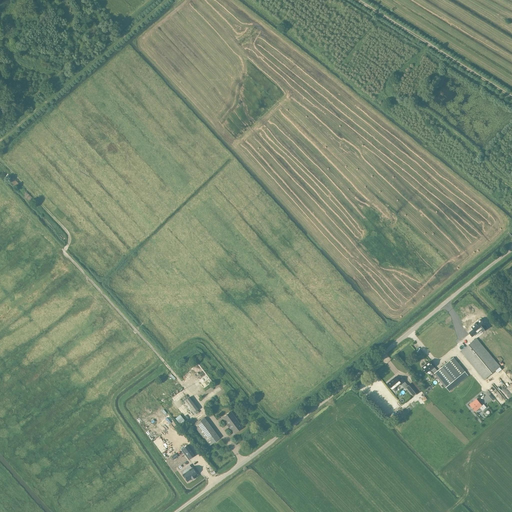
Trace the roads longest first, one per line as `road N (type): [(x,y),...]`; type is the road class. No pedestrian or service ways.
road 1 (track): [(151,511),(169,491),(115,412),(117,392),(201,338),(271,417),(280,417),(507,231),(511,237)]
road 2 (unclassified): [(176,511),(511,249)]
road 3 (track): [(198,405),(63,250),(69,235),(0,160)]
road 4 (track): [(166,0),(0,140)]
